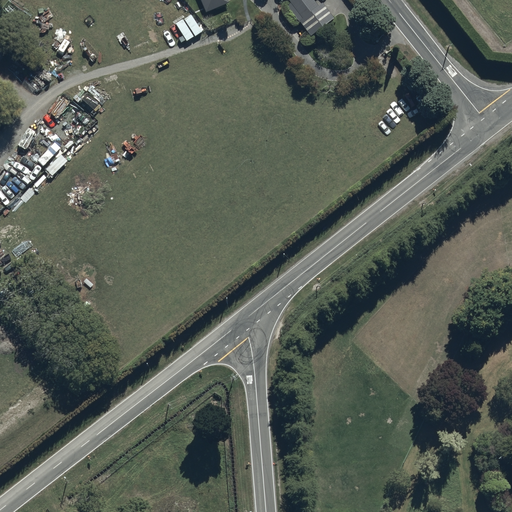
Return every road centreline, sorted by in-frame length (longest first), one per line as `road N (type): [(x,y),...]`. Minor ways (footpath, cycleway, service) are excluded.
road 1 (tertiary): [(246,317),(0,511)]
road 2 (tertiary): [(489,125),(246,317)]
road 3 (tertiary): [(246,317),(265,511)]
road 4 (tertiary): [(388,0),(489,125)]
